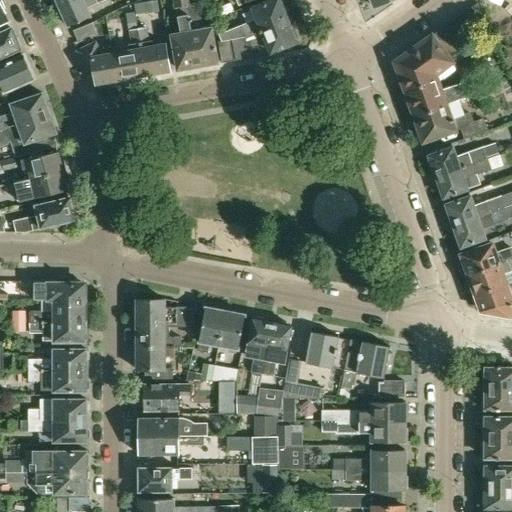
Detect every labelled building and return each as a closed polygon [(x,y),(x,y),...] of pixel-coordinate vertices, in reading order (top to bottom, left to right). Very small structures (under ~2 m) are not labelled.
[(63,14),(61,15),(65,25),(68,24),(68,26),(90,16),(87,8),(103,0),(77,0),(60,8),(63,14)] [(156,0),(146,2),(148,11),(148,13),(161,11),(158,0),(156,0)] [(178,69),(198,66),(186,6),(189,5),(188,0),(173,0),(175,8),(176,8),(181,34),(171,35),(178,69)] [(230,40),(246,37),(288,20),(285,12),(287,12),(281,0),(280,1),(279,0),(272,0),(252,8),(257,20),(241,26),(227,31),(225,27),(218,30),(222,42),(230,40)] [(197,4),(189,5),(186,6),(198,66),(218,62),(209,13),(205,11),(200,12),(199,9),(198,9),(197,4)] [(450,22),(432,35),(448,58),(462,47),(488,29),(476,4),(450,22)] [(135,77),(146,75),(137,30),(134,12),(126,14),(131,44),(127,45),(128,51),(112,54),(117,80),(125,78),(127,80),(133,79),(135,77)] [(291,27),(288,20),(246,37),(250,48),(266,41),(268,45),(271,53),(297,42),(295,39),(297,38),(293,26),(291,27)] [(73,31),(77,41),(94,33),(90,24),(73,31)] [(18,45),(20,42),(17,37),(14,37),(10,28),(0,32),(0,57),(20,48),(18,45)] [(145,28),(137,30),(146,75),(158,73),(160,75),(166,74),(167,71),(170,70),(165,45),(153,47),(152,40),(148,41),(145,28)] [(406,89),(406,90),(435,79),(433,74),(451,61),(448,58),(432,35),(396,62),(403,83),(406,89)] [(218,42),(222,64),(234,62),(230,40),(222,42),(218,42)] [(115,80),(117,80),(112,54),(101,56),(96,42),(77,51),(87,74),(95,73),(97,84),(103,82),(107,84),(113,83),(115,80)] [(33,77),(34,74),(31,67),(28,67),(22,55),(0,65),(0,84),(4,92),(33,79),(33,77)] [(476,91),(472,80),(440,92),(435,79),(406,90),(409,97),(407,99),(410,108),(412,108),(415,115),(445,105),(475,94),(476,91)] [(14,111),(0,116),(0,130),(49,113),(42,93),(11,104),(14,111)] [(449,119),(445,105),(415,115),(416,118),(414,120),(417,128),(420,128),(424,141),(432,138),(439,135),(453,130),(456,129),(460,128),(464,139),(488,130),(484,119),(474,122),(471,112),(449,119)] [(0,130),(0,145),(10,142),(15,157),(28,154),(43,151),(47,150),(57,147),(53,133),(55,132),(49,113),(0,130)] [(451,148),(441,152),(429,156),(430,159),(428,160),(431,169),(433,168),(437,178),(448,174),(447,171),(461,166),(461,168),(500,154),(496,142),(454,157),(451,148)] [(29,158),(28,154),(18,157),(15,158),(2,161),(4,171),(18,168),(18,171),(28,169),(30,178),(65,170),(63,159),(60,160),(58,151),(29,158)] [(448,174),(437,178),(440,185),(437,186),(440,195),(443,194),(444,197),(481,184),(477,174),(504,164),(500,154),(461,168),(461,166),(447,171),(448,174)] [(15,182),(20,201),(68,190),(65,181),(68,181),(65,170),(30,178),(15,182)] [(448,208),(445,209),(449,218),(451,217),(454,227),(468,222),(467,219),(477,215),(477,217),(503,208),(499,196),(475,204),(472,196),(469,197),(446,205),(448,208)] [(13,221),(16,231),(26,232),(60,224),(60,223),(75,219),(73,214),(75,208),(74,205),(71,202),(69,197),(36,205),(39,215),(13,221)] [(468,222),(454,227),(457,234),(455,235),(458,244),(460,243),(461,246),(487,237),(484,226),(511,216),(511,204),(503,208),(477,217),(477,215),(467,219),(468,222)] [(462,255),(469,274),(511,259),(511,249),(511,247),(494,253),(491,244),(473,250),(462,255)] [(511,259),(469,274),(476,294),(505,284),(502,274),(511,270),(511,259)] [(85,286),(81,283),(66,283),(66,281),(34,281),(34,299),(41,299),(85,299),(85,286)] [(505,284),(476,294),(481,310),(511,315),(511,305),(510,305),(511,301),(505,284)] [(28,311),(28,322),(85,321),(85,314),(88,314),(88,305),(85,305),(85,299),(41,299),(41,311),(28,311)] [(164,307),(164,299),(136,300),(136,323),(168,323),(169,316),(177,316),(177,327),(194,326),(198,306),(164,307)] [(219,346),(225,311),(205,307),(197,350),(208,352),(210,344),(219,346)] [(11,311),(11,322),(24,322),(24,311),(11,311)] [(245,315),(225,311),(219,346),(238,350),(245,315)] [(165,346),(174,345),(182,345),(181,337),(169,337),(169,327),(177,327),(177,316),(169,316),(168,323),(136,323),(137,346),(165,346)] [(251,372),(261,374),(271,322),(265,321),(263,318),(258,317),(255,319),(252,318),(245,356),(253,358),(251,372)] [(42,342),(54,342),(86,342),(85,340),(88,340),(88,331),(85,331),(85,321),(28,322),(28,334),(42,334),(42,342)] [(24,322),(11,322),(11,334),(24,334),(24,322)] [(279,324),(271,322),(261,374),(272,376),(275,362),(284,364),(291,326),(288,325),(286,323),(281,322),(279,324)] [(305,363),(344,370),(349,341),(338,338),(338,337),(311,331),(305,363)] [(349,341),(344,370),(356,372),(356,373),(372,375),(382,377),(382,378),(384,378),(390,347),(388,346),(388,347),(364,342),(362,341),(361,343),(349,341)] [(165,346),(137,346),(137,369),(142,369),(143,380),(172,380),(172,371),(170,371),(170,369),(165,369),(165,358),(174,358),(174,345),(165,346)] [(30,359),(30,370),(86,370),(86,363),(88,360),(88,354),(86,352),(86,350),(54,350),(55,359),(30,359)] [(290,359),(285,383),(297,385),(302,361),(290,359)] [(201,380),(212,381),(215,365),(204,363),(202,373),(188,371),(187,380),(201,381),(201,380)] [(229,368),(215,365),(212,381),(236,383),(238,371),(229,369),(229,368)] [(483,371),(483,380),(486,381),(485,389),(511,388),(511,367),(500,368),(500,366),(497,366),(497,368),(485,368),(485,370),(483,371)] [(30,381),(40,381),(40,391),(86,391),(86,390),(89,387),(89,382),(86,379),(86,370),(30,370),(30,381)] [(379,398),(393,398),(405,398),(405,383),(380,383),(379,398)] [(190,395),(190,385),(144,385),(144,398),(141,400),(141,406),(144,408),(144,411),(178,411),(178,395),(190,395)] [(483,397),(483,405),(485,406),(485,409),(511,409),(511,388),(485,389),(485,396),(483,397)] [(254,414),(254,413),(257,399),(257,396),(236,394),(236,414),(254,414)] [(257,396),(257,399),(254,413),(280,416),(282,399),(257,396)] [(29,409),(29,420),(86,420),(86,413),(89,409),(89,404),(86,402),(86,399),(40,400),(40,409),(29,409)] [(296,399),(283,399),(283,422),(296,422),(296,399)] [(220,414),(236,414),(236,400),(220,400),(220,414)] [(322,411),(322,422),(405,422),(405,415),(407,415),(407,404),(405,404),(405,402),(393,402),(372,402),(372,411),(322,411)] [(254,416),(254,435),(276,435),(276,424),(276,416),(254,416)] [(485,432),(485,438),(511,437),(511,416),(495,417),(485,417),(485,419),(483,420),(483,429),(485,430),(485,432)] [(136,426),(137,432),(139,434),(139,436),(204,436),(207,436),(207,424),(195,424),(192,421),(189,420),(186,419),(182,418),(179,418),(139,418),(139,424),(136,426)] [(21,420),(21,431),(29,431),(55,431),(55,442),(87,442),(87,440),(89,437),(89,433),(86,429),(86,420),(29,420),(21,420)] [(322,422),(322,432),(336,432),(336,435),(372,435),(372,442),(393,442),(405,442),(405,440),(407,440),(407,429),(405,429),(405,422),(322,422)] [(276,435),(276,445),(303,445),(303,432),(292,432),(292,424),(276,424),(276,435)] [(250,449),(250,464),(264,464),(276,464),(276,445),(276,435),(254,435),(250,435),(250,449)] [(139,455),(180,454),(179,446),(204,446),(204,436),(139,436),(139,441),(137,442),(137,448),(139,450),(139,455)] [(511,437),(485,438),(485,445),(483,445),(483,455),(485,455),(485,458),(511,457),(511,437)] [(276,464),(276,469),(304,469),(305,445),(303,445),(276,445),(276,464)] [(405,450),(393,450),(372,450),(372,460),(334,460),(334,470),(405,470),(405,463),(407,463),(407,452),(405,452),(405,450)] [(87,451),(33,451),(33,460),(28,460),(28,461),(6,462),(6,463),(0,463),(0,470),(6,471),(87,471),(87,465),(89,461),(89,457),(87,455),(87,451)] [(264,464),(264,494),(276,494),(276,469),(276,464),(264,464)] [(511,465),(485,466),(485,468),(483,470),(483,478),(485,479),(485,487),(511,486),(511,465)] [(172,491),(171,479),(192,479),(192,468),(140,468),(140,474),(137,477),(137,483),(140,485),(140,491),(172,491)] [(372,490),(402,490),(405,490),(405,487),(407,487),(407,477),(405,477),(405,470),(334,470),(332,470),(332,480),(345,480),(345,481),(372,481),(372,490)] [(27,483),(29,486),(38,494),(87,494),(87,492),(89,488),(89,484),(87,482),(87,471),(6,471),(6,483),(27,483)] [(497,508),(511,508),(511,486),(485,487),(485,495),(483,496),(483,504),(485,505),(485,508),(497,508)] [(404,511),(405,506),(380,506),(380,494),(326,494),(326,507),(362,507),(362,511),(404,511)] [(69,511),(69,498),(57,498),(56,511),(69,511)] [(89,498),(69,498),(69,511),(90,511),(89,498)] [(139,511),(239,511),(239,505),(219,506),(219,507),(173,507),(173,498),(140,499),(140,503),(137,503),(137,511),(140,511),(139,511)]
